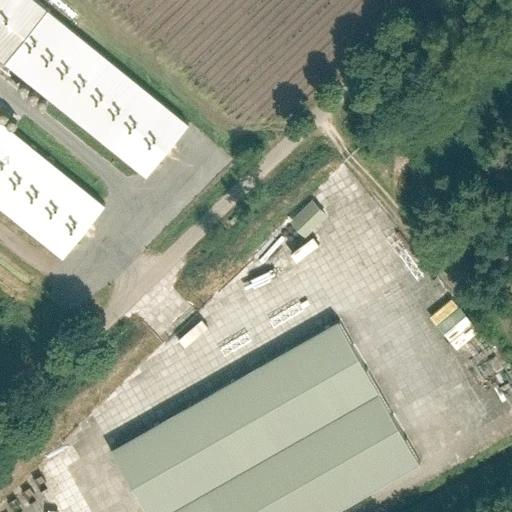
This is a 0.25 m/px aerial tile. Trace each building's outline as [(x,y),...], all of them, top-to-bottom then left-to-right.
[(0,0),(0,69),(140,182),(182,130),(21,0),(0,0)] [(0,212),(59,260),(103,207),(0,122),(0,212)] [(283,220),(299,234),(321,210),(305,196),(283,220)] [(147,249),(103,291),(113,301),(157,260),(147,249)] [(445,294),(424,314),(453,347),(475,327),(445,294)] [(332,511),(422,461),(340,318),(111,448),(147,511),(332,511)]
